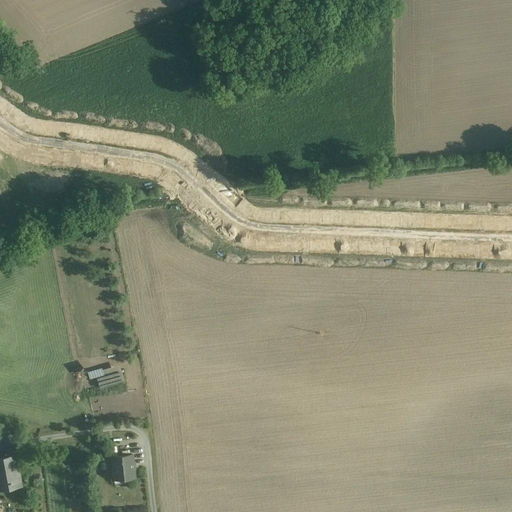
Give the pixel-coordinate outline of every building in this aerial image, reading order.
[(121,372),(98,378),(100,386),(123,380),(121,372)] [(92,447),(72,451),(73,458),(94,454),(92,447)] [(17,448),(6,450),(8,457),(16,455),(19,455),(17,448)] [(8,457),(0,458),(0,483),(20,480),(16,455),(8,457)] [(133,455),(112,457),(114,475),(123,474),(124,479),(135,478),(133,455)]
